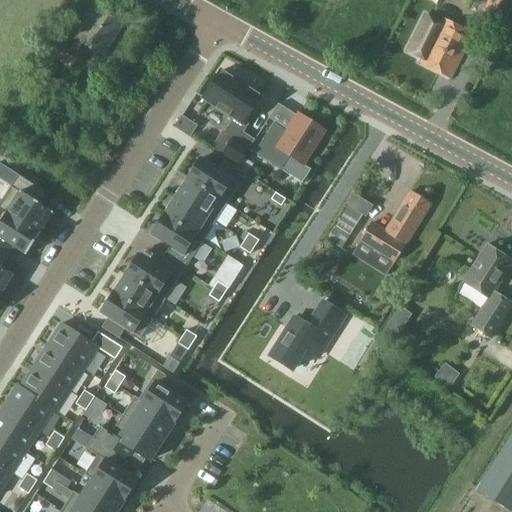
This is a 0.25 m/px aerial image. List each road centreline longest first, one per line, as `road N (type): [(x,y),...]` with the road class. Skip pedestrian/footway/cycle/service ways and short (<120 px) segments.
road 1 (residential): [(215,28),(0,358)]
road 2 (tertiary): [(511,185),(215,28)]
